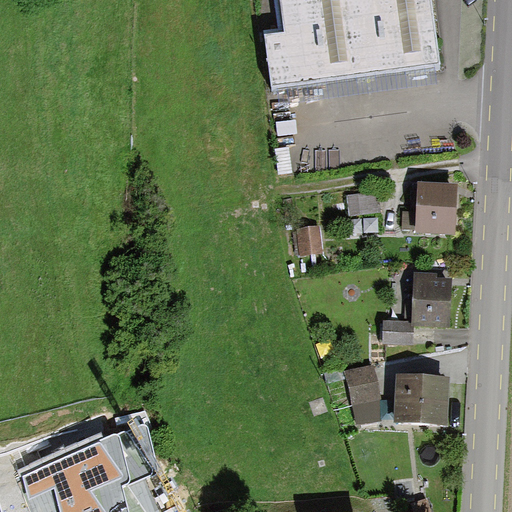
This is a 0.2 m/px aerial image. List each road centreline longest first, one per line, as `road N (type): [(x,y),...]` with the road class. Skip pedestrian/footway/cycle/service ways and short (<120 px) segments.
road 1 (tertiary): [(506,0),(478,511)]
road 2 (unknown): [(497,168),(407,175),(397,181),(393,208)]
